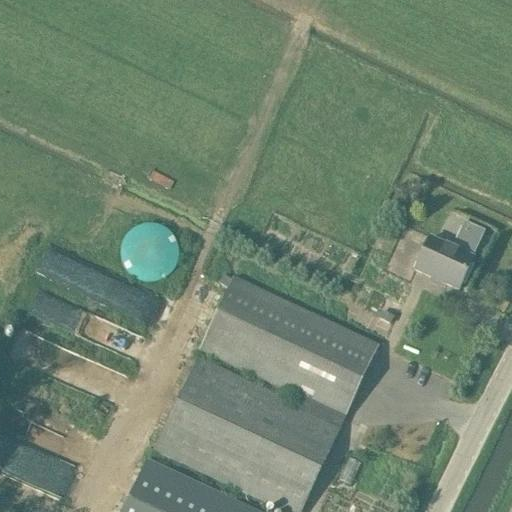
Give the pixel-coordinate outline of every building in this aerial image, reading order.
[(414,271),(458,292),(473,260),(484,234),(460,224),(449,248),(429,239),(414,271)] [(126,281),(175,279),(173,227),(124,230),(126,281)] [(91,295),(100,274),(49,253),(41,274),(91,295)] [(404,300),(414,281),(389,271),(393,261),(379,255),(365,284),(404,300)] [(232,278),(230,283),(222,279),(218,287),(226,291),(198,353),(296,399),(293,404),(342,427),(344,421),(379,347),(232,278)] [(381,312),(377,320),(390,326),(394,318),(381,312)] [(30,342),(22,365),(112,398),(120,376),(30,342)] [(152,452),(233,490),(251,499),(278,511),(302,511),(342,427),(293,404),(196,359),(152,452)] [(66,456),(71,442),(33,426),(28,440),(66,456)] [(238,511),(147,469),(127,511),(238,511)]
